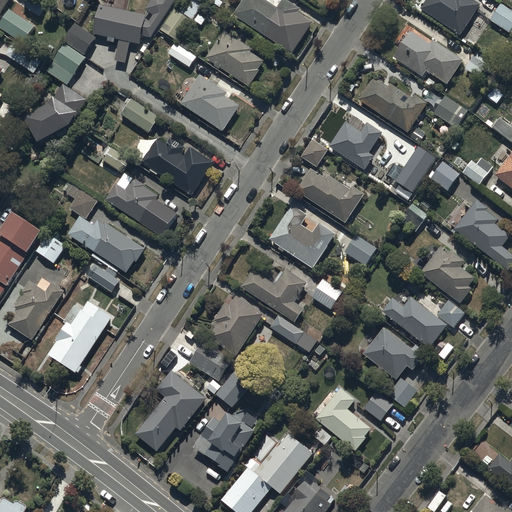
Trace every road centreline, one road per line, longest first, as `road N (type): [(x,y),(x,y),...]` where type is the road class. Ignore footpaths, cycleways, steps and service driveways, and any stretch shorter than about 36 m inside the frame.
road 1 (residential): [(75,446),(368,0)]
road 2 (residential): [(377,511),(511,337)]
